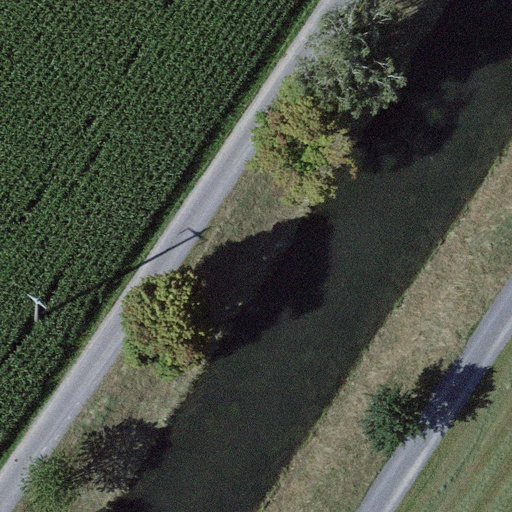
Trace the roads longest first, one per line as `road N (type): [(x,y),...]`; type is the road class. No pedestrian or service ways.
road 1 (track): [(347,0),(19,511)]
road 2 (track): [(511,301),(371,511)]
